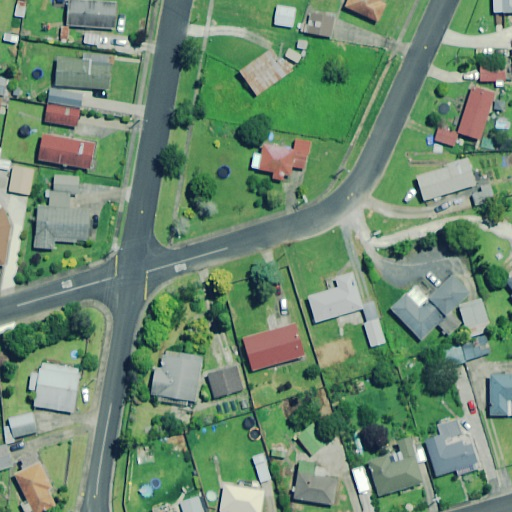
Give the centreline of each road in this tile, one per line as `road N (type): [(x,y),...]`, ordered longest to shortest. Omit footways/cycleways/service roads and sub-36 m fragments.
road 1 (residential): [(131,273),(291,227),(338,203),(374,153),(444,0)]
road 2 (residential): [(131,273),(178,0)]
road 3 (residential): [(95,511),(131,273)]
road 4 (residential): [(131,273),(0,311)]
